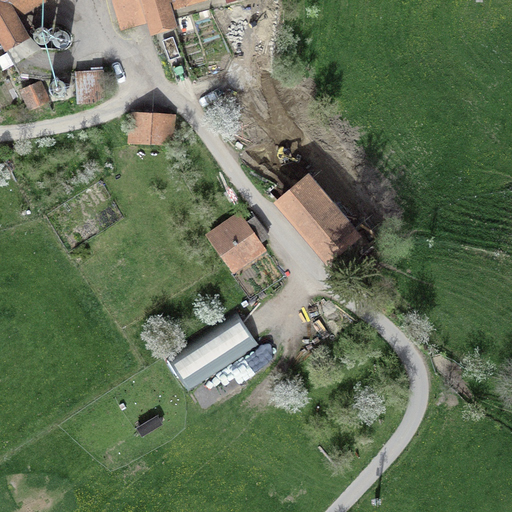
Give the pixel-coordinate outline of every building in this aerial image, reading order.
[(0,0),(0,33),(5,42),(24,31),(11,8),(25,0),(0,0)] [(173,0),(222,0),(223,0),(108,0),(114,18),(140,10),(155,55),(178,48),(162,3),(173,0)] [(75,105),(103,103),(101,70),(72,72),(75,105)] [(29,111),(46,103),(37,84),(19,93),(29,111)] [(126,116),(126,143),(168,144),(169,117),(126,116)] [(324,256),(352,232),(309,181),(280,205),(324,256)] [(240,216),(208,237),(232,271),(263,250),(240,216)] [(172,354),(188,384),(261,346),(245,316),(172,354)] [(238,368),(209,381),(218,401),(247,388),(238,368)]
